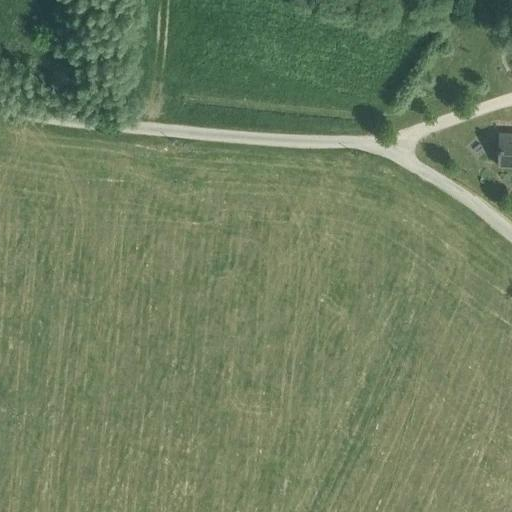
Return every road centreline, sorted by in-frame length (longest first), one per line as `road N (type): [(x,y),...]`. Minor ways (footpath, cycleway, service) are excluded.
road 1 (unclassified): [(511,240),(381,152),(0,105)]
road 2 (track): [(511,97),(381,152)]
